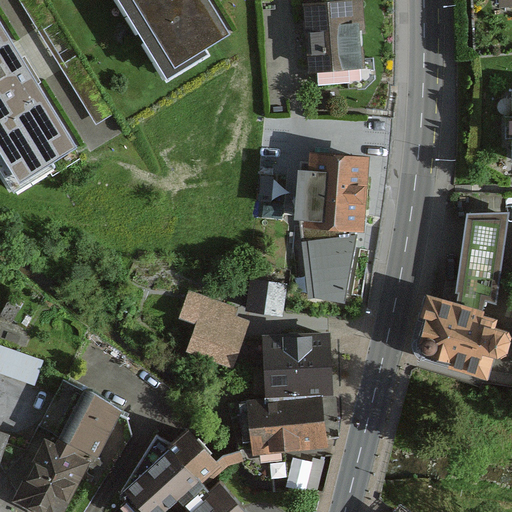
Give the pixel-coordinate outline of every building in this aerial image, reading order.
[(61,19),(48,0),(23,0),(44,30),(61,19)] [(112,0),(167,86),(212,57),(209,51),(235,35),(212,0),(112,0)] [(376,62),(371,0),(322,0),(311,1),(316,67),(376,62)] [(511,0),(497,0),(499,14),(511,12),(511,0)] [(0,21),(0,175),(14,199),(62,170),(58,164),(80,150),(0,21)] [(116,110),(81,55),(65,65),(100,120),(116,110)] [(293,187),(296,134),(269,132),(267,186),(293,187)] [(375,230),(381,154),(320,150),(314,226),(375,230)] [(356,232),(307,231),(306,291),(354,292),(356,232)] [(294,283),(253,279),(250,308),(291,312),(294,283)] [(239,366),(254,321),(237,316),(241,306),(192,290),(184,315),(204,322),(195,351),(239,366)] [(511,317),(511,309),(436,290),(420,349),(499,370),(511,317)] [(340,389),(336,330),(271,334),(275,393),(340,389)] [(46,358),(0,342),(0,371),(38,384),(46,358)] [(44,511),(65,511),(94,449),(112,457),(133,410),(68,381),(46,429),(61,435),(58,441),(53,438),(24,503),(44,511)] [(261,450),(335,443),(330,390),(256,397),(261,450)] [(175,439),(163,432),(136,473),(118,490),(137,511),(170,511),(228,461),(194,422),(175,439)] [(0,465),(3,467),(15,435),(0,429),(0,465)] [(246,511),(223,484),(190,511),(246,511)] [(420,511),(408,502),(400,511),(420,511)]
